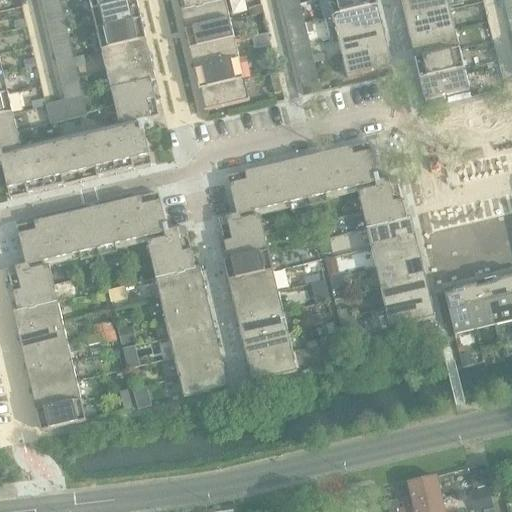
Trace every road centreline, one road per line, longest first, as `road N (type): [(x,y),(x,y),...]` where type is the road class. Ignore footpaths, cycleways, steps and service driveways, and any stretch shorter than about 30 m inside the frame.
road 1 (residential): [(190,170),(210,154),(384,112),(426,135)]
road 2 (residential): [(0,218),(190,170)]
road 3 (residential): [(154,0),(190,170)]
road 4 (residential): [(426,135),(438,202),(508,184)]
